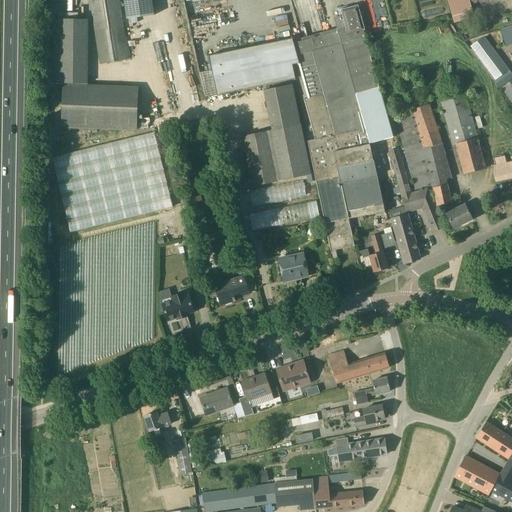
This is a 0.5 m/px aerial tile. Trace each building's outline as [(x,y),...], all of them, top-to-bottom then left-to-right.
[(119,0),(90,0),(100,64),(128,60),(119,0)] [(154,14),(151,0),(124,0),(127,18),(154,14)] [(470,4),(469,0),(447,0),(454,23),(474,17),(470,4)] [(365,30),(361,15),(358,5),(348,8),(348,6),(338,8),(340,16),(342,16),(346,28),(294,43),(297,53),(299,58),(293,60),(294,64),(315,140),(307,142),(333,260),(338,258),(336,249),(354,245),(349,219),(360,217),(368,215),(375,214),(385,212),(370,144),(393,138),(363,31),(365,30)] [(511,25),(500,29),(505,45),(511,42),(511,25)] [(470,46),(495,80),(509,70),(484,36),(470,46)] [(299,58),(297,53),(294,43),(293,43),(292,39),(209,56),(217,95),(295,79),(292,65),(294,64),(293,60),(299,58)] [(408,97),(416,94),(421,92),(413,74),(400,80),(405,93),(393,99),(398,113),(412,108),(408,97)] [(511,78),(500,88),(511,102),(511,78)] [(61,128),(137,131),(139,87),(63,84),(61,128)] [(312,174),(294,88),(293,84),(263,90),(272,130),(242,136),(253,187),(312,174)] [(455,144),(464,175),(486,169),(466,95),(463,96),(461,89),(441,95),(443,102),(441,102),(453,145),(455,144)] [(443,143),(442,142),(430,104),(412,109),(414,113),(396,120),(415,190),(433,185),(437,206),(447,204),(452,203),(452,201),(447,179),(452,178),(443,143)] [(155,134),(53,158),(71,233),(173,208),(155,134)] [(412,194),(411,193),(398,148),(388,151),(401,197),(403,196),(412,194)] [(411,193),(412,194),(403,196),(405,206),(389,211),(396,236),(412,232),(407,212),(423,208),(432,232),(444,227),(428,188),(411,193)] [(187,196),(191,210),(204,206),(200,192),(187,196)] [(452,201),(452,203),(447,204),(450,211),(459,207),(456,199),(452,201)] [(472,219),(468,210),(465,204),(459,207),(450,211),(446,213),(453,228),(472,219)] [(256,230),(281,224),(277,208),(252,214),(256,230)] [(385,249),(396,246),(392,232),(381,235),(385,249)] [(396,236),(401,254),(404,264),(420,259),(412,232),(396,236)] [(388,268),(383,253),(385,252),(384,249),(383,249),(380,240),(379,240),(378,236),(371,238),(375,254),(370,256),(368,249),(361,251),(366,267),(373,265),(374,272),(388,268)] [(307,269),(303,254),(303,252),(279,257),(284,281),(297,278),(295,272),(307,269)] [(249,293),(246,284),(243,276),(207,288),(211,298),(218,295),(221,305),(233,301),(234,302),(236,301),(235,298),(249,293)] [(178,319),(186,316),(187,316),(187,314),(194,312),(194,311),(189,295),(186,296),(184,293),(182,294),(171,297),(173,301),(163,304),(168,320),(177,317),(178,319)] [(389,368),(385,353),(348,364),(344,351),(328,356),(336,384),(389,368)] [(311,383),(306,370),(303,361),(288,367),(287,365),(276,369),(285,393),(311,383)] [(272,394),(268,383),(264,373),(254,377),(255,379),(242,383),(247,396),(239,399),(241,403),(245,417),(254,414),(249,402),(272,394)] [(369,403),(368,402),(367,396),(390,391),(387,377),(372,381),(374,388),(366,390),(366,391),(354,393),(357,405),(369,403)] [(234,407),(231,398),(227,388),(200,398),(206,416),(234,407)] [(238,419),(245,417),(241,403),(233,405),(234,407),(238,419)] [(377,424),(376,421),(385,419),(382,405),(363,409),(364,416),(354,418),(356,428),(377,424)] [(321,412),(323,419),(344,414),(342,408),(326,411),(321,412)] [(172,425),(171,422),(167,412),(158,416),(157,411),(144,416),(150,432),(165,427),(172,425)] [(317,413),(300,417),(300,418),(292,420),(293,426),(318,421),(317,413)] [(502,433),(486,422),(476,437),(492,448),(502,433)] [(511,453),(511,439),(502,433),(492,448),(508,459),(511,453)] [(189,454),(187,443),(186,438),(173,440),(178,466),(180,475),(190,473),(192,473),(190,463),(189,454)] [(384,439),(349,444),(348,438),(335,440),(339,461),(387,454),(384,439)] [(210,464),(225,463),(224,449),(209,450),(210,464)] [(483,464),(465,455),(454,478),(471,486),(483,464)] [(500,474),(483,464),(471,486),(488,495),(491,491),(500,474)] [(363,491),(330,494),(328,484),(362,479),(361,472),(313,478),(313,479),(274,483),(274,484),(201,493),(203,511),(211,511),(277,503),(277,508),(299,506),(299,510),(354,505),(364,504),(363,491)] [(511,491),(511,480),(500,474),(491,491),(507,500),(511,491)]
